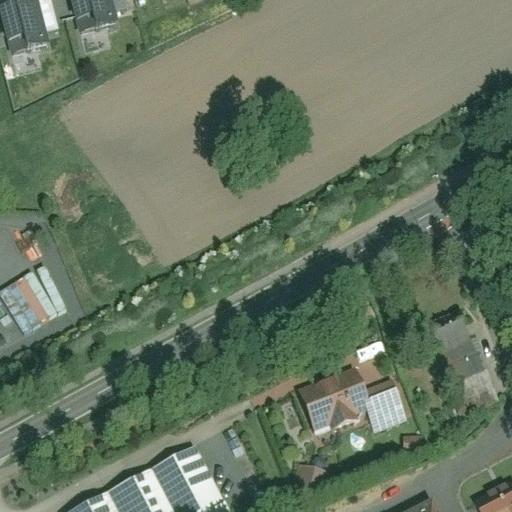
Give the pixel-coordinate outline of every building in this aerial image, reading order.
[(42,37),(33,0),(0,8),(0,23),(9,59),(45,50),(42,37)] [(49,0),(33,0),(42,37),(58,33),(49,0)] [(71,0),(79,37),(114,29),(111,15),(107,0),(71,0)] [(123,0),(107,0),(111,15),(126,12),(123,0)] [(0,296),(18,335),(66,313),(45,268),(0,288),(0,296)] [(450,353),(457,370),(478,362),(460,316),(427,329),(438,358),(450,353)] [(494,389),(482,360),(478,362),(457,370),(445,375),(457,404),(494,389)] [(315,440),(366,424),(369,435),(403,424),(391,387),(361,396),(355,378),(300,396),(315,440)] [(221,511),(193,455),(80,511),(221,511)] [(297,475),(293,504),(317,507),(321,478),(297,475)] [(478,511),(511,511),(511,497),(510,494),(478,511)]
